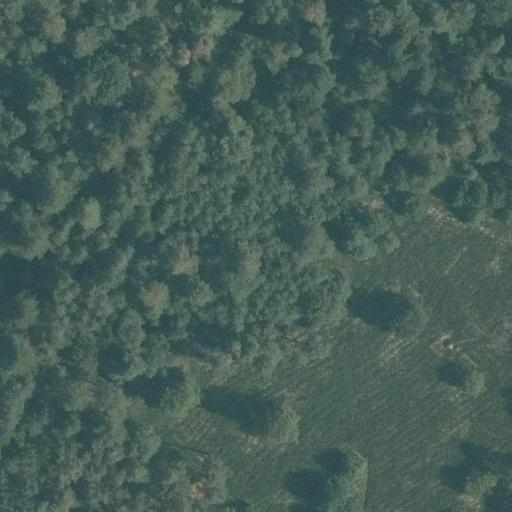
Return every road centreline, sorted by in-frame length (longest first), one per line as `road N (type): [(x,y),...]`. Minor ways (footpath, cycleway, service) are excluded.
road 1 (track): [(253,0),(0,437)]
road 2 (track): [(10,0),(204,84)]
